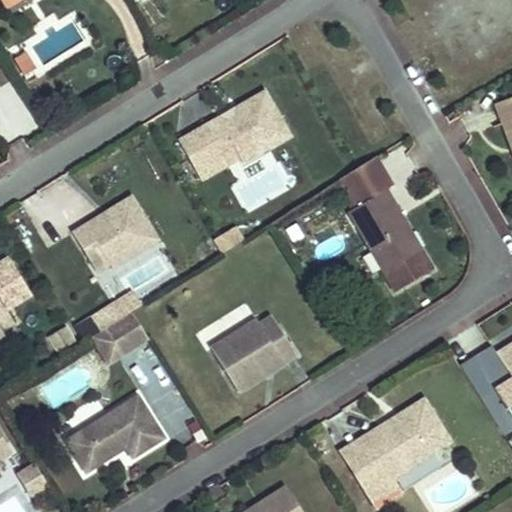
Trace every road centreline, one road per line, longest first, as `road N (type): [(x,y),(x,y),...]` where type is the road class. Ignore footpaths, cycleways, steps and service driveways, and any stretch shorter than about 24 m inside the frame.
road 1 (residential): [(341,0),(358,13),(478,222),(487,262),(473,298),(130,511)]
road 2 (residential): [(0,193),(309,0)]
